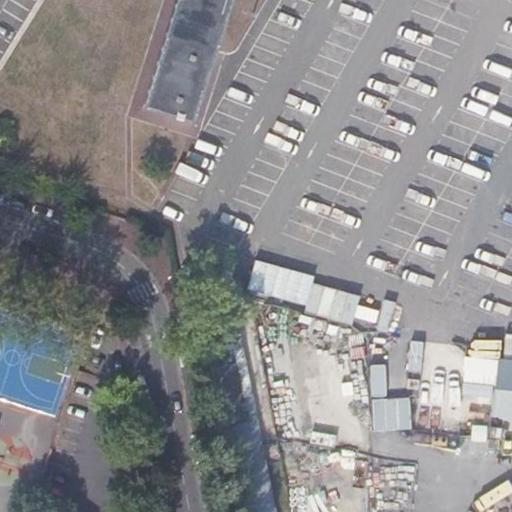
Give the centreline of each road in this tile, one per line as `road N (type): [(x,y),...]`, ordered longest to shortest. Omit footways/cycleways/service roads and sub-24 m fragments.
road 1 (residential): [(149,315),(185,511)]
road 2 (residential): [(149,315),(117,262),(0,221)]
